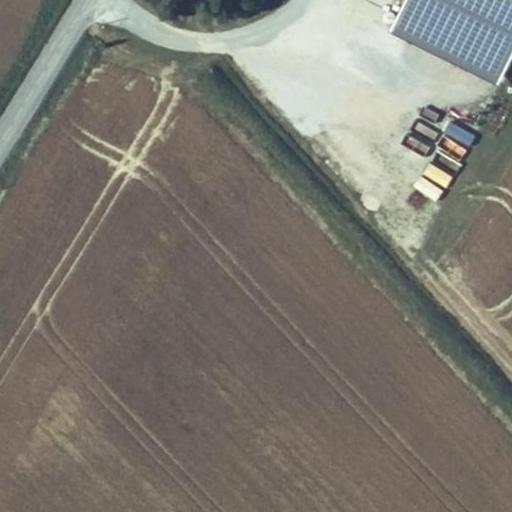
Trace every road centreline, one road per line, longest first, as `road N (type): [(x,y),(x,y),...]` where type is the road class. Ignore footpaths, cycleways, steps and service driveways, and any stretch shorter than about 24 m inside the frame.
road 1 (track): [(255,31),(511,364)]
road 2 (secondary): [(0,143),(88,0)]
